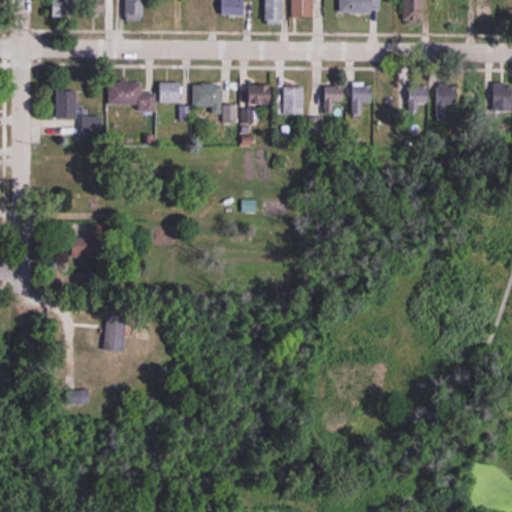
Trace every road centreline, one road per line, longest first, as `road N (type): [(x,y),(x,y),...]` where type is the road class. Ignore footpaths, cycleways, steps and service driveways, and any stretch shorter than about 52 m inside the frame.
road 1 (residential): [(511,53),(0,47)]
road 2 (residential): [(20,0),(19,298)]
